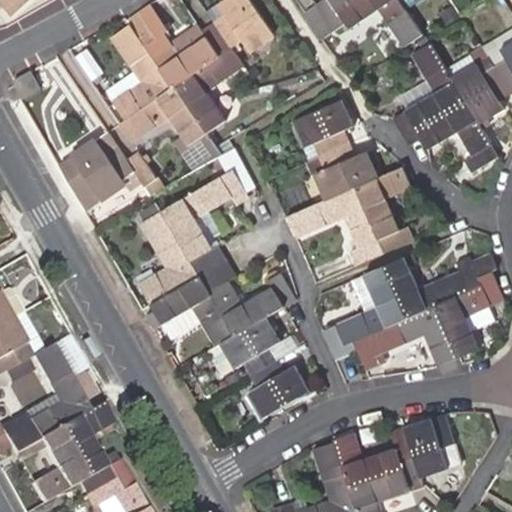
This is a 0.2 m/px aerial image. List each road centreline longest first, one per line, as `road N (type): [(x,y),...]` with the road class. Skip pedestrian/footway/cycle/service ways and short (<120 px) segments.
road 1 (tertiary): [(200,484),(0,136)]
road 2 (residential): [(200,484),(349,411),(511,381)]
road 3 (residential): [(0,60),(107,0)]
